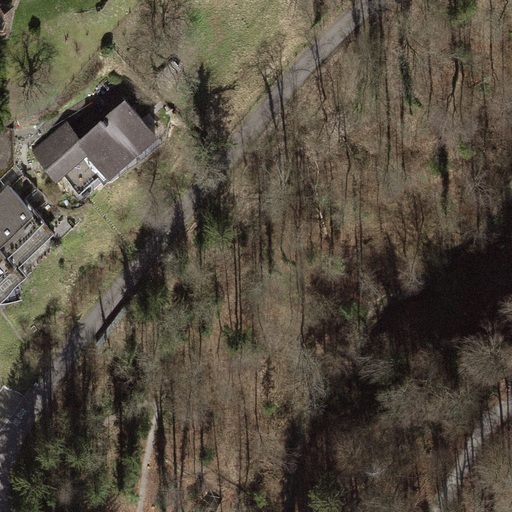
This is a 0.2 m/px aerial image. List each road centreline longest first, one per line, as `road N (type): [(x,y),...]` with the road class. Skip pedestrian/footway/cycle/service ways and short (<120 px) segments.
road 1 (unclassified): [(0,477),(86,329),(150,247),(329,37),(377,0)]
road 2 (track): [(511,410),(485,426),(441,511)]
